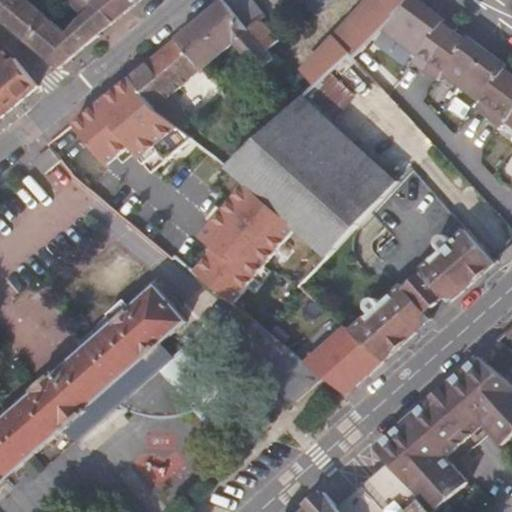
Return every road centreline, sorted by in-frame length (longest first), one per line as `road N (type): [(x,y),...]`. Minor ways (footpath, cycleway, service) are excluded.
road 1 (residential): [(260,511),(511,289)]
road 2 (unclassified): [(187,0),(73,96)]
